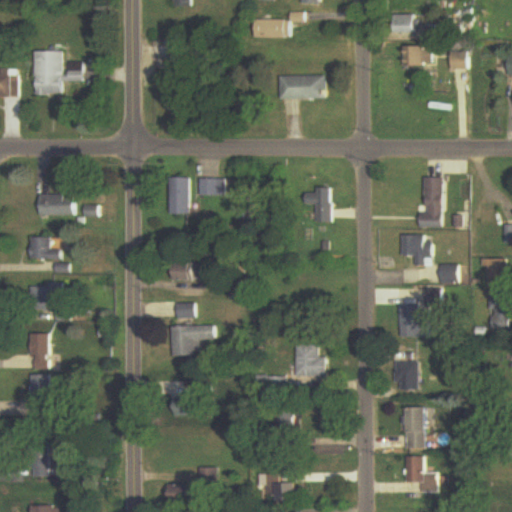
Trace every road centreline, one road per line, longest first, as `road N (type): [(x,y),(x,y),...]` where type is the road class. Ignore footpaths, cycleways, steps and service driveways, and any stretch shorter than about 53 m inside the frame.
road 1 (residential): [(366,0),(369,511)]
road 2 (residential): [(132,0),(134,511)]
road 3 (residential): [(511,154),(132,151)]
road 4 (residential): [(132,151),(0,151)]
